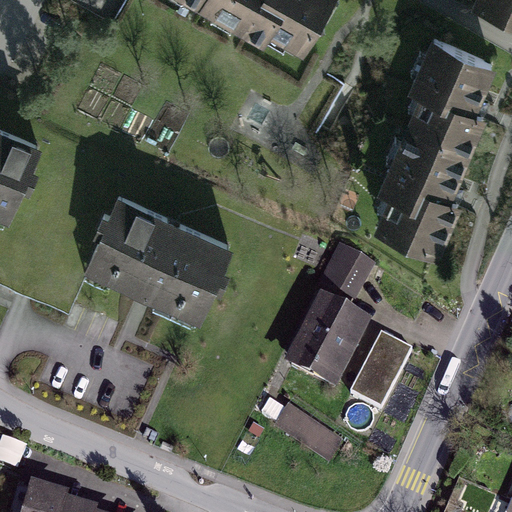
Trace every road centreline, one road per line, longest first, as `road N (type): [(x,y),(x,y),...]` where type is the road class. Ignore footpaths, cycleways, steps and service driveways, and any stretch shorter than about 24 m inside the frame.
road 1 (tertiary): [(511,254),(402,511)]
road 2 (residential): [(234,511),(0,404)]
